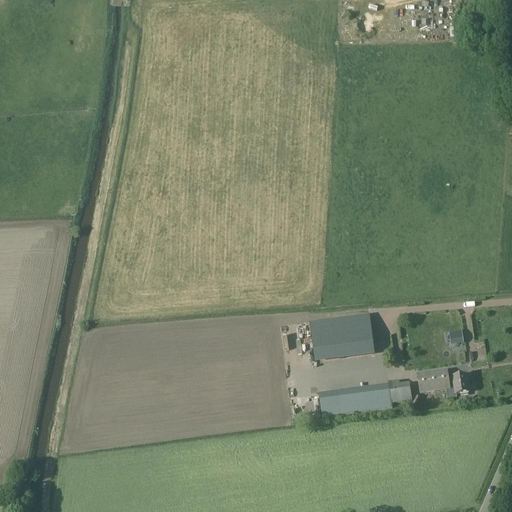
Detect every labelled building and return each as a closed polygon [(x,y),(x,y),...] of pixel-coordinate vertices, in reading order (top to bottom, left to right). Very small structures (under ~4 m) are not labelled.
[(370,315),(310,323),(315,364),(375,356),(370,315)] [(462,332),(449,333),(451,345),(464,343),(462,332)] [(450,390),(448,379),(447,372),(417,376),(420,395),(434,393),(447,391),(450,390)] [(450,390),(447,391),(448,399),(457,397),(457,395),(469,393),(466,376),(453,378),(453,379),(448,379),(450,390)] [(400,386),(399,381),(388,382),(390,404),(412,402),(410,385),(400,386)] [(337,384),(338,402),(350,402),(350,383),(337,384)]
